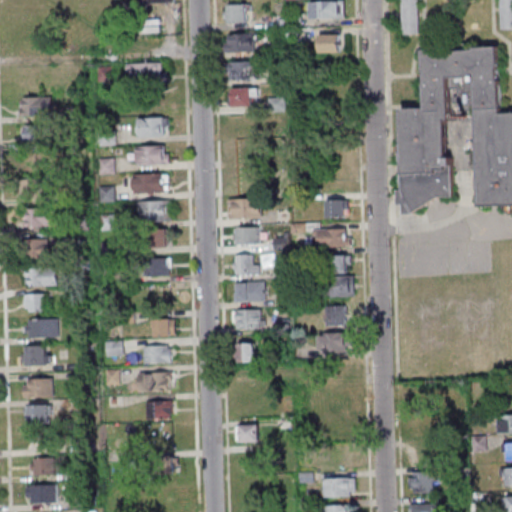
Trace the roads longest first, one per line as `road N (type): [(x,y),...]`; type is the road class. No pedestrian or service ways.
road 1 (residential): [(383,511),(368,0)]
road 2 (residential): [(213,511),(200,0)]
